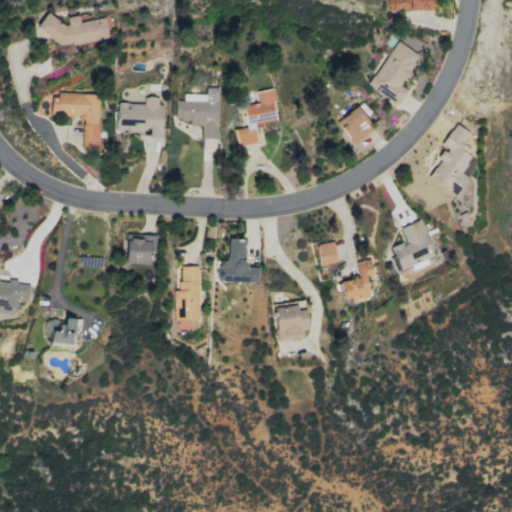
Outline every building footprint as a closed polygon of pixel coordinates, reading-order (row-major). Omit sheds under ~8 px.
[(430,9),(430,0),(402,0),(403,9),(430,9)] [(104,17),(78,21),(77,15),(62,17),(62,13),(37,17),(39,29),(44,28),(47,46),(107,36),(104,17)] [(397,104),(405,90),(399,86),(418,55),(395,40),(366,85),(397,104)] [(201,137),(217,138),(218,86),(205,86),(205,94),(183,93),(183,100),(174,100),(174,119),(188,119),(188,124),(201,124),(201,137)] [(242,105),(245,127),(233,128),(235,145),(256,142),(253,122),(276,119),(272,88),(256,91),(258,103),(242,105)] [(99,94),(50,92),(49,114),(82,115),(81,149),(97,149),(99,94)] [(162,104),(156,104),(156,96),(143,95),(143,102),(115,102),(115,134),(161,134),(162,104)] [(372,129),(358,106),(336,119),(350,143),(372,129)] [(455,194),(467,177),(458,171),(472,150),(462,144),(469,132),(454,122),(439,145),(444,148),(427,176),(455,194)] [(399,227),(404,241),(390,246),(400,269),(433,255),(418,219),(399,227)] [(242,238),(226,238),(225,271),(218,270),(218,280),(255,281),(255,267),(242,267),(242,238)] [(149,263),(150,240),(125,239),(124,262),(149,263)] [(319,264),(334,261),(331,240),(315,244),(319,264)] [(368,296),(366,276),(372,275),(369,258),(355,260),(357,277),(339,280),(341,299),(368,296)] [(179,266),(179,289),(173,289),(173,320),(184,320),(184,328),(198,328),(197,265),(179,266)] [(0,307),(15,309),(16,298),(27,299),(28,280),(0,277),(0,307)] [(303,299),(271,304),(277,342),(303,338),(301,329),(307,328),(303,299)] [(49,321),(48,340),(74,341),(75,318),(63,317),(63,321),(49,321)]
